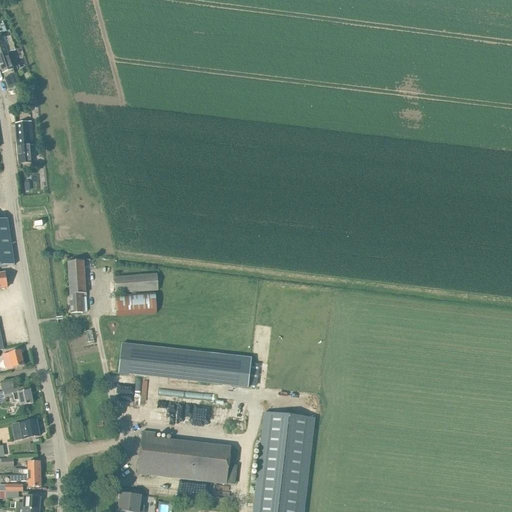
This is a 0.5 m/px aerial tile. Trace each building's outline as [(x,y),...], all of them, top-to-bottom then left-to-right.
[(1,37),(0,37),(0,55),(7,53),(15,50),(13,45),(5,48),(2,39),(1,37)] [(7,53),(0,55),(0,68),(2,74),(13,70),(7,53)] [(7,77),(4,78),(8,88),(10,87),(18,84),(14,75),(7,77)] [(30,122),(17,124),(15,124),(17,147),(18,164),(30,163),(29,146),(32,145),(30,122)] [(0,288),(7,288),(5,274),(0,274),(0,267),(14,266),(7,220),(0,220),(0,288)] [(67,262),(71,314),(87,313),(83,261),(67,262)] [(115,294),(158,291),(157,275),(114,278),(115,294)] [(115,296),(116,316),(156,313),(155,293),(115,296)] [(119,343),(116,373),(205,383),(208,352),(119,343)] [(8,354),(1,355),(5,371),(7,370),(12,369),(13,369),(24,366),(20,351),(9,353),(8,354)] [(209,353),(206,383),(240,387),(243,357),(209,353)] [(0,392),(0,403),(5,403),(5,398),(13,396),(14,401),(19,400),(21,407),(33,404),(30,390),(24,392),(23,388),(14,390),(3,392),(3,391),(2,392),(1,392),(0,392)] [(252,511),(303,511),(314,419),(264,413),(252,511)] [(19,424),(13,426),(16,441),(22,440),(25,439),(40,437),(36,421),(25,423),(19,424)] [(137,475),(226,485),(230,448),(155,440),(155,434),(141,432),(137,475)] [(33,444),(25,445),(27,453),(34,452),(33,444)] [(0,468),(14,467),(13,459),(0,459),(0,468)] [(28,463),(28,475),(41,475),(40,462),(28,463)] [(15,476),(9,476),(9,482),(15,482),(22,482),(29,482),(29,488),(41,487),(41,475),(28,475),(21,476),(15,476)] [(121,500),(119,511),(143,511),(145,507),(141,507),(140,506),(141,498),(141,496),(121,494),(121,500)] [(16,503),(15,510),(19,510),(23,510),(39,511),(40,499),(24,497),(23,503),(16,503)]
